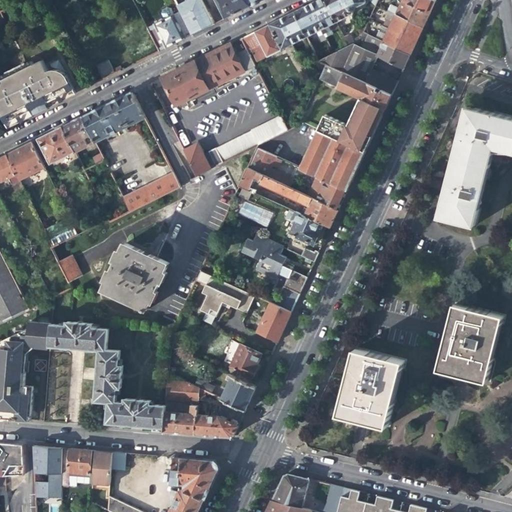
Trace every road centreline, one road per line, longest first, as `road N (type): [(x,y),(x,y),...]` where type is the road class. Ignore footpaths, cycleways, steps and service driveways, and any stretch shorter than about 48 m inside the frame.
road 1 (residential): [(255,446),(443,45)]
road 2 (residential): [(279,0),(0,138)]
road 3 (residential): [(511,511),(255,446)]
road 4 (residential): [(0,428),(250,450)]
road 5 (residential): [(468,251),(443,319),(361,309)]
